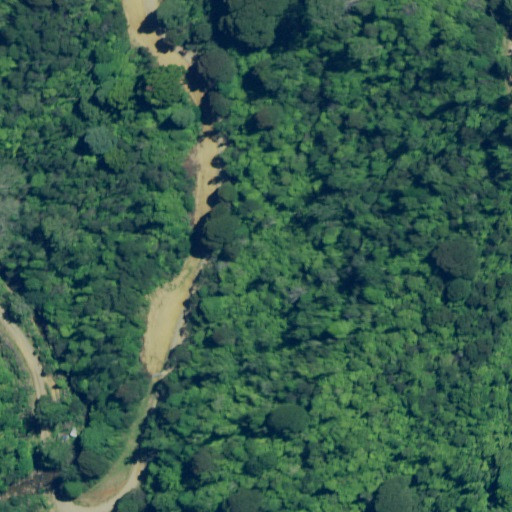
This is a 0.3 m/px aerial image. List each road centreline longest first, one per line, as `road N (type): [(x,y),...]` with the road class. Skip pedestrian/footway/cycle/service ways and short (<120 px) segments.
road 1 (track): [(100,511),(133,479),(224,191),(214,101),(202,72),(160,24),(153,0)]
road 2 (track): [(0,313),(40,371),(34,477),(41,493),(77,511)]
